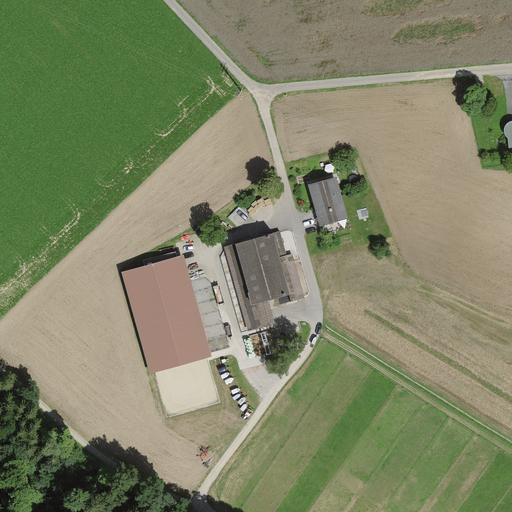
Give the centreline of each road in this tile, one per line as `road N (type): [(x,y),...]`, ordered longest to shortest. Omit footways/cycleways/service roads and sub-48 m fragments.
road 1 (track): [(190,511),(317,333),(319,304),(259,92)]
road 2 (track): [(511,68),(259,92)]
road 3 (track): [(0,371),(148,483),(208,511)]
road 4 (track): [(319,304),(392,288),(511,366)]
road 5 (track): [(259,92),(169,0)]
